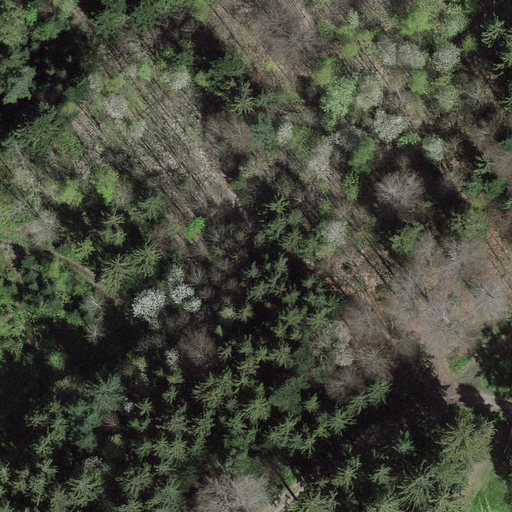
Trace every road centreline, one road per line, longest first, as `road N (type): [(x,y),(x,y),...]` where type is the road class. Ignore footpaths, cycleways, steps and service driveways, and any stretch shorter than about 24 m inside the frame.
road 1 (track): [(239,218),(178,262),(135,307),(35,246),(0,236)]
road 2 (track): [(273,511),(332,456),(435,390),(511,407)]
